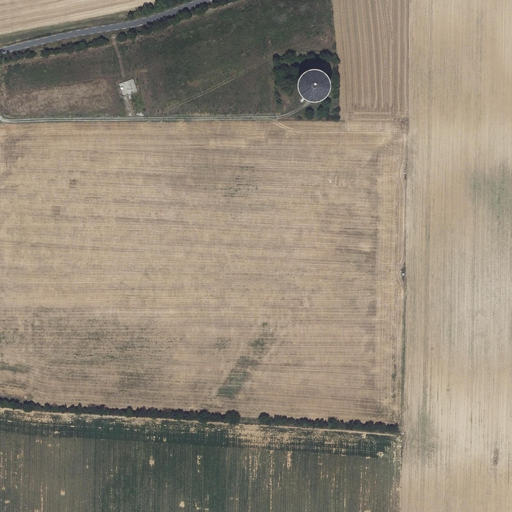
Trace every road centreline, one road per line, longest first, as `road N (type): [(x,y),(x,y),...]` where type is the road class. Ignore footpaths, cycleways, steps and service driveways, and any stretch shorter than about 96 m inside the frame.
road 1 (track): [(0,119),(277,116),(307,103)]
road 2 (unclassified): [(203,0),(0,51)]
